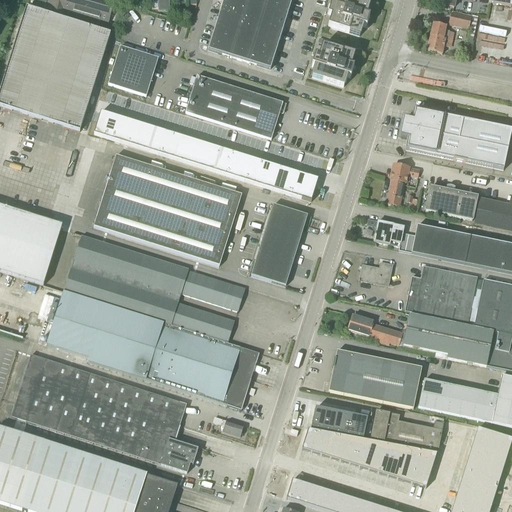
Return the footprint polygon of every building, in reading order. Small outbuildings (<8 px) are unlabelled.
[(40,10),(62,17),(64,11),(107,24),(114,2),(107,0),(103,0),(102,3),(91,0),(46,0),(46,1),(43,0),(40,10)] [(168,0),(159,0),(159,11),(168,11),(168,0)] [(223,0),(219,14),(250,23),(256,0),(223,0)] [(256,0),(250,23),(282,33),(292,0),(256,0)] [(330,6),(327,16),(324,15),(324,16),(327,17),(324,26),(325,27),(326,24),(329,25),(327,28),(359,38),(362,28),(367,30),(367,29),(366,29),(369,18),(365,17),(367,13),(369,7),(346,0),(336,0),(334,7),(330,6)] [(439,0),(438,6),(453,9),(455,0),(439,0)] [(490,4),(510,8),(510,9),(511,0),(491,0),(491,4),(490,4)] [(0,91),(0,109),(79,134),(80,131),(109,38),(110,36),(26,10),(0,91)] [(229,58),(239,62),(250,23),(219,14),(208,52),(227,58),(227,59),(228,59),(229,58)] [(451,15),(448,27),(468,31),(470,19),(451,15)] [(472,18),(464,56),(470,57),(473,43),(472,43),(477,19),(472,17),(472,18)] [(250,23),(239,62),(249,65),(248,66),(250,66),(250,65),(270,71),(282,33),(250,23)] [(433,25),(430,38),(447,42),(449,33),(444,32),(445,28),(433,25)] [(426,44),(424,51),(427,52),(427,53),(441,56),(443,48),(446,49),(447,42),(430,38),(428,44),(426,44)] [(490,40),(489,45),(485,44),(484,51),(507,55),(509,44),(490,40)] [(311,79),(343,89),(346,79),(350,80),(353,69),(355,70),(355,69),(350,68),(353,57),(321,47),(320,51),(317,50),(318,47),(315,57),(311,56),(314,57),(311,68),(315,69),(311,79)] [(108,87),(146,99),(158,60),(120,48),(108,87)] [(185,115),(219,126),(271,142),(279,115),(281,115),(284,106),(196,78),(185,115)] [(402,129),(401,130),(456,142),(460,122),(413,112),(410,123),(404,122),(403,129),(402,129)] [(100,114),(93,136),(94,136),(102,139),(109,116),(109,117),(104,115),(100,114)] [(109,116),(102,139),(111,141),(118,119),(117,119),(117,120),(112,118),(113,118),(109,116)] [(118,119),(111,141),(119,144),(126,122),(121,121),(121,120),(118,119)] [(126,122),(119,144),(129,147),(136,125),(135,125),(130,123),(126,122)] [(460,122),(456,142),(507,152),(511,132),(460,122)] [(136,125),(129,147),(138,150),(145,128),(139,126),(136,125)] [(145,128),(138,150),(139,150),(148,153),(155,131),(154,131),(149,129),(145,128)] [(402,132),(400,140),(407,141),(404,152),(503,172),(507,152),(456,142),(401,130),(401,132),(402,132)] [(155,131),(148,153),(157,156),(164,134),(158,132),(155,131)] [(164,134),(157,156),(167,159),(174,137),(173,137),(168,135),(164,134)] [(174,137),(167,159),(177,162),(184,140),(183,140),(177,138),(174,137)] [(184,140),(177,162),(186,165),(193,143),(187,141),(184,140)] [(193,143),(186,165),(196,168),(203,146),(202,146),(196,144),(197,144),(193,143)] [(203,146),(196,168),(205,171),(212,149),(206,147),(203,146)] [(212,149),(205,171),(215,174),(222,152),(221,152),(215,150),(216,150),(212,149)] [(222,152),(215,174),(224,177),(231,155),(231,154),(231,155),(225,153),(222,152)] [(231,155),(224,177),(234,180),(241,158),(240,157),(240,158),(235,156),(231,155)] [(93,229),(219,269),(241,197),(115,158),(93,229)] [(241,158),(234,180),(243,183),(250,161),(250,160),(250,161),(244,159),(241,158)] [(250,161),(243,183),(253,186),(260,164),(260,163),(259,164),(254,162),(250,161)] [(260,164),(253,186),(262,189),(269,167),(263,165),(260,164)] [(269,167),(262,189),(272,192),(279,170),(279,169),(278,170),(273,168),(269,167)] [(390,181),(390,182),(391,183),(403,185),(405,185),(407,178),(417,180),(416,180),(417,181),(419,172),(418,172),(418,173),(408,171),(409,170),(393,167),(390,181)] [(279,170),(272,192),(282,195),(288,173),(282,171),(279,170)] [(298,176),(288,172),(288,173),(282,195),(291,198),(298,176)] [(298,176),(291,198),(301,201),(308,178),(307,178),(307,179),(301,177),(302,177),(298,176)] [(308,178),(301,201),(311,204),(318,181),(316,181),(315,182),(310,180),(310,179),(308,178),(308,179),(308,178)] [(391,183),(387,206),(398,209),(402,193),(403,185),(391,183)] [(430,189),(425,213),(472,222),(477,199),(453,194),(454,191),(455,190),(454,190),(453,189),(452,188),(451,188),(450,188),(448,188),(447,188),(446,188),(446,189),(445,192),(430,189)] [(511,207),(479,200),(474,226),(481,227),(511,233),(511,207)] [(0,208),(0,273),(43,287),(61,228),(29,218),(30,215),(2,206),(1,209),(0,208)] [(265,283),(285,289),(288,278),(292,265),(296,254),(299,242),(303,229),(307,218),(289,212),(272,207),(269,217),(265,231),(262,242),(258,254),(254,267),(250,278),(265,283)] [(374,237),(373,244),(399,249),(403,230),(393,227),(377,224),(375,236),(374,236),(374,237)] [(511,247),(416,228),(411,256),(475,269),(511,276),(511,247)] [(81,238),(63,295),(227,345),(234,323),(233,323),(177,306),(180,297),(236,314),(236,315),(237,315),(237,314),(245,291),(244,291),(187,273),(188,271),(81,238)] [(358,282),(358,284),(359,284),(360,280),(367,282),(367,284),(387,288),(392,268),(380,265),(379,271),(362,267),(359,282),(358,282)] [(405,310),(404,313),(467,326),(476,282),(477,280),(473,279),(423,269),(420,281),(411,279),(405,310)] [(483,283),(473,330),(511,337),(511,288),(483,282),(483,283)] [(227,345),(63,295),(46,347),(88,361),(89,361),(88,364),(241,413),(250,382),(231,376),(236,360),(255,366),(259,356),(227,346),(227,345)] [(352,317),(347,332),(368,339),(378,342),(377,344),(388,347),(389,345),(398,348),(401,336),(372,327),(373,324),(352,317)] [(406,333),(403,348),(435,355),(434,358),(486,369),(511,374),(511,337),(473,330),(409,317),(406,333)] [(329,394),(413,411),(419,382),(421,370),(345,355),(345,356),(338,355),(337,355),(336,361),(334,361),(332,370),(334,370),(329,394)] [(10,419),(17,421),(160,467),(186,476),(191,461),(193,462),(192,467),(197,451),(168,442),(173,427),(180,405),(30,357),(14,407),(10,419)] [(423,383),(417,409),(511,429),(511,379),(501,378),(497,398),(423,382),(423,383)] [(317,401),(315,408),(354,416),(355,410),(337,406),(336,410),(330,408),(330,404),(317,401)] [(315,410),(311,430),(322,432),(326,412),(315,410)] [(326,412),(322,432),(331,434),(336,415),(326,412)] [(373,423),(370,440),(393,445),(431,453),(433,454),(437,454),(443,427),(434,425),(433,431),(398,424),(399,418),(375,413),(373,423)] [(336,415),(331,434),(341,436),(346,417),(336,415)] [(346,417),(341,436),(352,438),(356,419),(346,417)] [(356,419),(352,438),(363,441),(367,421),(356,419)] [(214,420),(213,425),(224,428),(222,434),(240,439),(243,429),(214,420)] [(146,477),(7,432),(0,429),(0,505),(21,511),(169,511),(177,488),(146,478),(146,477)] [(477,432),(451,511),(489,511),(503,471),(511,442),(477,431),(477,432)] [(302,450),(301,452),(311,455),(317,457),(323,459),(329,460),(331,461),(336,463),(342,465),(348,466),(350,467),(355,469),(362,471),(367,472),(369,473),(374,475),(381,477),(386,478),(388,479),(395,481),(402,483),(410,486),(416,488),(425,491),(436,456),(425,454),(337,437),(317,434),(307,432),(307,434),(302,450)] [(286,499),(285,501),(287,502),(319,511),(386,511),(291,482),(291,485),(286,499)]
